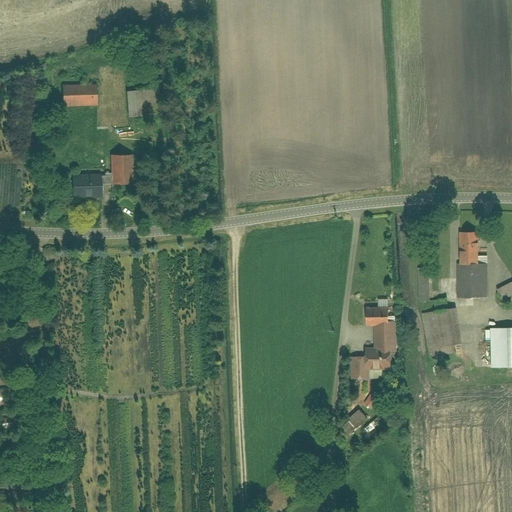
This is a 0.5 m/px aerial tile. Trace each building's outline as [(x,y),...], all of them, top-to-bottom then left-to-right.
[(62,85),(63,106),(94,105),(94,85),(62,85)] [(124,90),(127,116),(157,113),(155,88),(124,90)] [(131,155),(111,155),(110,182),(130,182),(131,155)] [(70,175),(70,197),(103,196),(102,174),(70,175)] [(461,230),(461,263),(480,263),(480,230),(461,230)] [(457,297),(488,297),(488,263),(480,263),(461,263),(458,263),(457,297)] [(420,302),(432,301),(430,266),(418,266),(420,302)] [(511,281),(497,289),(503,300),(511,295),(511,281)] [(428,347),(462,341),(456,306),(422,312),(428,347)] [(392,351),(396,351),(396,320),(388,320),(388,307),(367,307),(367,325),(375,325),(375,351),(392,351)] [(492,368),(511,367),(511,325),(491,326),(492,368)] [(392,370),(392,351),(375,351),(367,351),(367,356),(367,370),(392,370)] [(367,370),(367,356),(352,356),(352,378),(367,378),(367,370)] [(13,387),(0,387),(0,402),(14,402),(13,387)] [(365,403),(372,408),(378,397),(371,393),(365,403)] [(350,434),(368,418),(361,410),(343,425),(350,434)]
